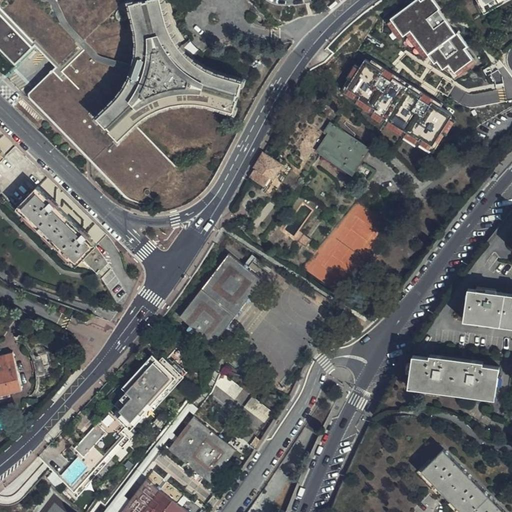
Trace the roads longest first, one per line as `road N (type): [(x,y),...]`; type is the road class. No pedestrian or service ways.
road 1 (tertiary): [(511,174),(422,286),(374,364)]
road 2 (residential): [(374,364),(347,355),(324,363),(228,511)]
road 3 (tertiary): [(226,183),(289,71),(357,0)]
road 4 (tertiary): [(0,465),(114,345)]
road 5 (tertiary): [(374,364),(303,511)]
road 6 (residential): [(0,107),(110,215)]
road 7 (residential): [(226,183),(174,220),(110,215)]
road 8 (residential): [(114,345),(0,293)]
